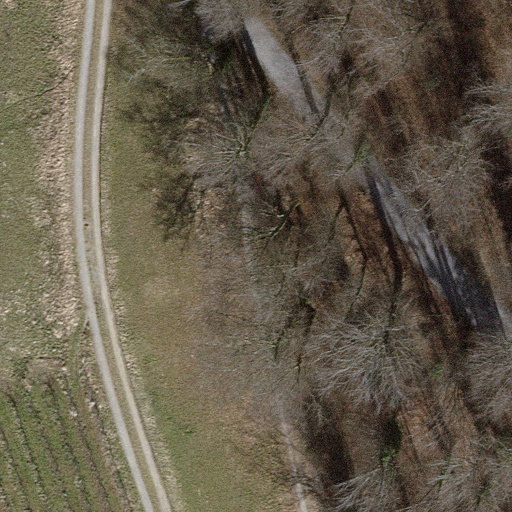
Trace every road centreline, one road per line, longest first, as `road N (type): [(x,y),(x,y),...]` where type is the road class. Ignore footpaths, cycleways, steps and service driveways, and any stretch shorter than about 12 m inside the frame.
road 1 (track): [(99,0),(86,137),(93,277),(102,336),(160,511)]
road 2 (track): [(225,0),(511,334)]
